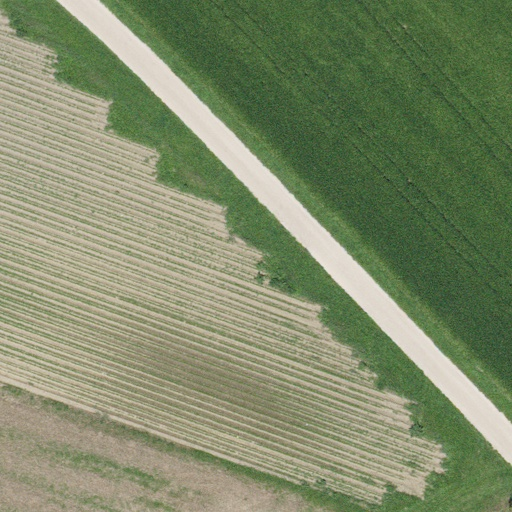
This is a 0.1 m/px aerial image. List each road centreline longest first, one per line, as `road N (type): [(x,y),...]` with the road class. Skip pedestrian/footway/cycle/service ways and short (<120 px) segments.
road 1 (track): [(78,0),(511,441)]
road 2 (motorway): [(511,168),(193,511)]
